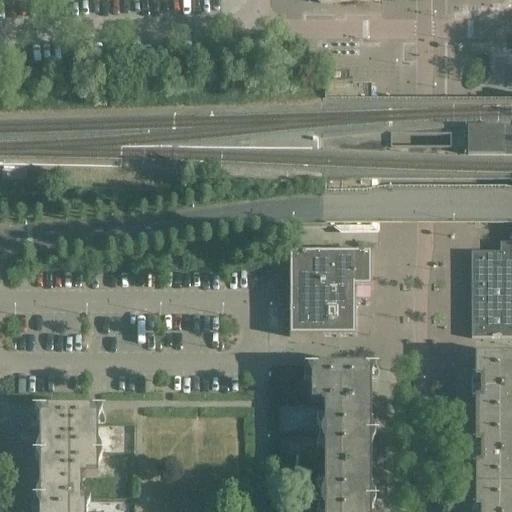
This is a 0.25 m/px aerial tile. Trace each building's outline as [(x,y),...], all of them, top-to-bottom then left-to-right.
[(331,73),(326,73),(326,82),(349,82),(349,73),(331,73)] [(349,82),(326,82),(326,83),(326,98),(326,104),(326,179),(326,191),(326,220),(326,224),(326,227),(329,227),(335,227),(340,232),(377,232),(377,218),(372,212),(372,199),(377,193),(377,177),(372,171),(372,158),(377,152),(377,141),(377,136),(372,131),(372,117),(372,99),(372,85),(371,82),(353,82),(349,82)] [(511,113),(480,114),(480,127),(467,127),(467,145),(467,156),(480,156),(480,177),(511,176),(511,113)] [(511,339),(511,234),(509,235),(509,244),(500,244),(500,254),(471,254),(471,340),(511,339)] [(361,341),(361,292),(377,292),(377,257),(296,257),(296,341),(361,341)] [(511,358),(474,358),(474,384),(480,384),(480,393),(472,393),(471,393),(471,394),(471,399),(474,402),(474,424),(511,424),(511,358)] [(370,436),(370,382),(370,368),(310,368),(311,404),(324,404),(324,436),(370,436)] [(97,479),(97,427),(97,410),(39,410),(39,485),(35,485),(35,501),(39,501),(82,501),(82,500),(82,479),(97,479)] [(511,424),(474,424),(474,449),(480,449),(480,458),(472,458),(471,458),(471,464),(474,467),(474,489),(511,489),(511,424)] [(370,501),(370,467),(370,436),(324,436),(324,501),(370,501)] [(511,511),(511,489),(474,489),(474,511),(511,511)] [(85,511),(86,500),(82,500),(82,501),(39,501),(38,511),(85,511)] [(370,511),(370,501),(324,501),(323,511),(370,511)]
